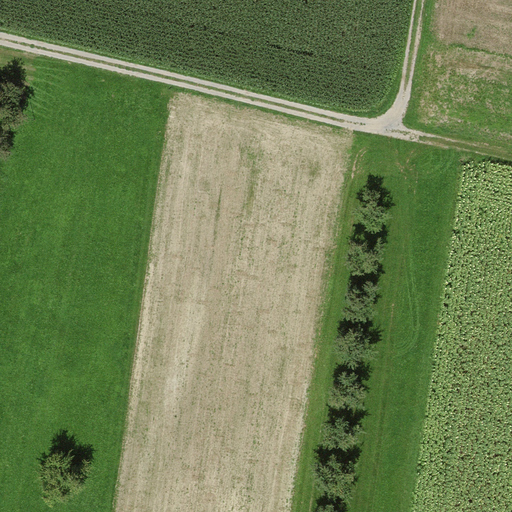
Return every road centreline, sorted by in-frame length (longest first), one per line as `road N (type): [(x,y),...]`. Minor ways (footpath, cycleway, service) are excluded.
road 1 (track): [(511,156),(0,40)]
road 2 (track): [(385,129),(402,97),(420,0)]
